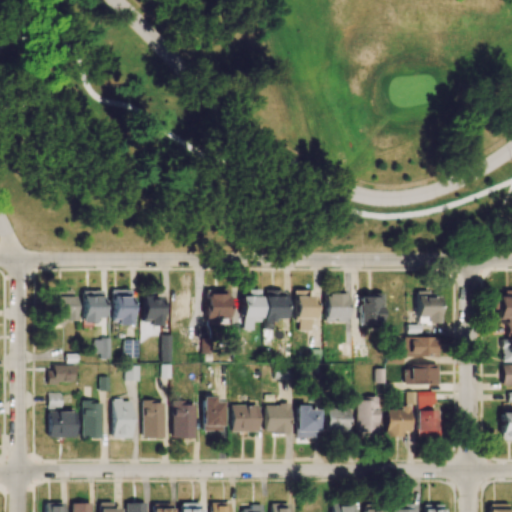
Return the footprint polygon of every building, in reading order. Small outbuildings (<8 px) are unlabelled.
[(128,290),(108,290),(108,319),(115,320),(115,326),(128,326),(128,290)] [(189,319),(189,297),(182,296),(182,290),(169,290),(169,319),(189,319)] [(225,318),(225,290),(202,290),(202,318),(225,318)] [(238,297),(239,331),(250,330),(249,322),(258,322),(257,290),(245,290),(245,296),(238,297)] [(282,319),(283,290),(261,290),(260,329),(270,329),(271,319),(282,319)] [(511,336),(511,290),(502,291),(502,297),(490,297),(490,310),(495,310),(495,320),(504,319),(504,337),(511,336)] [(51,291),(51,317),(60,317),(60,321),(71,321),(71,291),(51,291)] [(79,323),(93,323),(93,318),(100,318),(99,291),(78,291),(79,323)] [(436,297),(426,297),(426,291),(414,291),(413,323),(435,324),(436,297)] [(312,293),(293,292),(292,331),(307,331),(308,319),(311,319),(312,293)] [(321,321),(334,321),(334,323),(345,322),(344,292),(321,293),(321,321)] [(379,295),(357,296),(357,325),(380,324),(379,295)] [(139,322),(147,322),(147,326),(159,326),(159,296),(138,296),(139,322)] [(169,335),(159,335),(158,356),(168,356),(169,335)] [(436,337),(401,337),(400,357),(436,357),(436,337)] [(499,363),(511,362),(511,338),(499,339),(499,363)] [(107,357),(107,339),(91,339),(90,357),(107,357)] [(120,357),(135,358),(135,340),(121,340),(120,357)] [(368,358),(368,345),(352,345),(353,358),(368,358)] [(319,349),(308,349),(307,364),(319,364),(319,349)] [(435,385),(435,365),(403,364),(402,384),(435,385)] [(511,364),(499,365),(499,386),(511,385),(511,364)] [(137,365),(122,366),(122,381),(137,381),(137,365)] [(73,366),(43,367),(43,383),(73,382),(73,366)] [(290,366),(271,366),(271,379),(291,379),(290,366)] [(414,392),(413,437),(435,438),(436,409),(430,409),(431,392),(414,392)] [(45,409),(59,409),(60,393),(45,393),(45,409)] [(212,397),(199,397),(198,431),(219,431),(220,403),(212,403),(212,397)] [(375,399),(353,398),(352,436),(374,437),(375,399)] [(109,431),(129,430),(128,400),(108,400),(109,431)] [(161,401),(139,401),(139,438),(161,438),(161,401)] [(192,405),(182,405),(182,401),(168,401),(168,438),(191,438),(192,405)] [(99,403),(79,403),(78,437),(99,438),(99,403)] [(227,432),(254,433),(255,406),(228,405),(227,432)] [(286,434),(286,405),(261,405),(261,433),(286,434)] [(316,410),(304,410),(304,406),(292,406),(292,437),(315,438),(316,410)] [(408,435),(407,407),(382,408),(384,436),(408,435)] [(345,433),(346,408),(323,408),(322,433),(345,433)] [(73,412),(44,412),(44,437),(72,438),(73,412)] [(511,440),(511,412),(498,412),(497,441),(511,440)] [(61,511),(62,503),(42,503),(41,511),(61,511)] [(117,511),(118,509),(110,509),(110,503),(95,503),(95,511),(117,511)] [(143,511),(143,503),(123,503),(122,511),(143,511)] [(226,511),(226,503),(207,503),(207,511),(226,511)] [(351,511),(352,503),(328,503),(328,511),(351,511)] [(388,509),(388,511),(412,511),(412,503),(397,504),(397,509),(388,509)]
